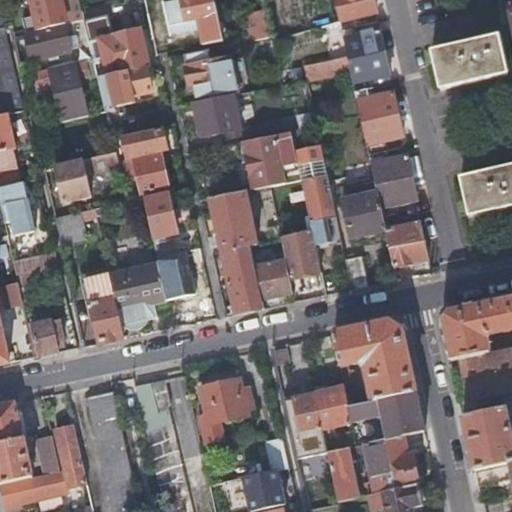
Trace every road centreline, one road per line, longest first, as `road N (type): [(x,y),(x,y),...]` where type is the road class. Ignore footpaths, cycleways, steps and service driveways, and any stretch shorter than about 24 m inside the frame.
road 1 (residential): [(414,296),(0,385)]
road 2 (residential): [(462,511),(414,296)]
